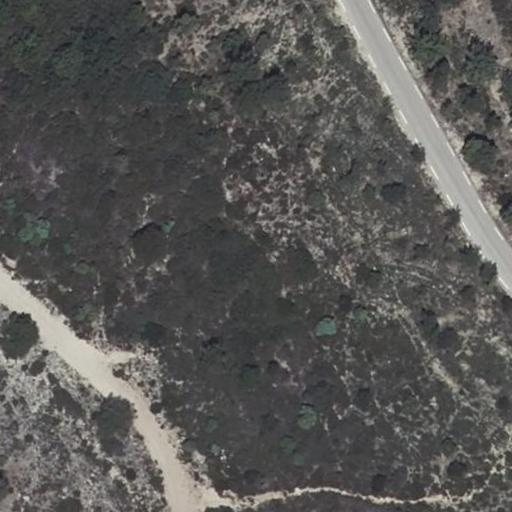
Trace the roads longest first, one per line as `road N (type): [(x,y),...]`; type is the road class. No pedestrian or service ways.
road 1 (tertiary): [(511,261),(458,181),(367,0)]
road 2 (track): [(0,285),(165,446),(178,511)]
